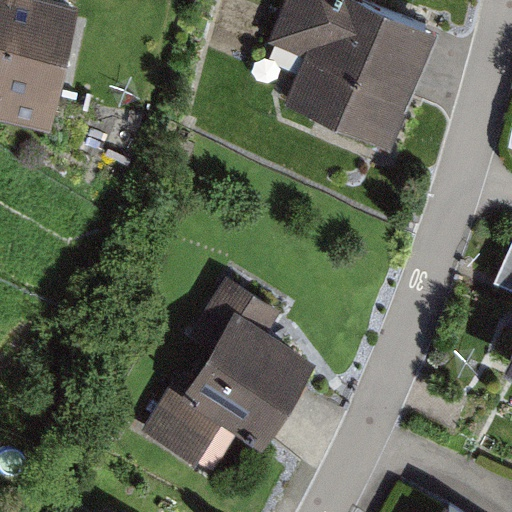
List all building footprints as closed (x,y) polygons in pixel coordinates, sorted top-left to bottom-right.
[(78,19),(0,0),(0,96),(5,98),(1,114),(52,126),(78,19)] [(283,0),(270,34),(311,51),(291,100),(391,141),(436,32),(359,1),(358,0),(283,0)] [(511,256),(503,276),(511,279),(511,357),(511,358),(511,256)] [(320,361),(268,329),(280,309),(227,276),(198,324),(223,339),(191,391),(168,378),(138,426),(197,462),(227,413),(270,440),(320,361)] [(128,511),(112,502),(106,511),(128,511)]
